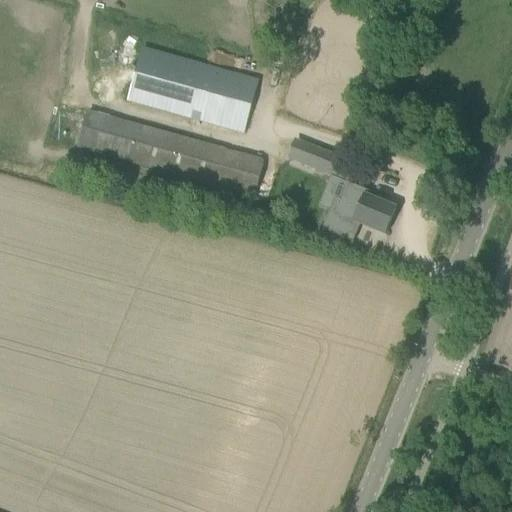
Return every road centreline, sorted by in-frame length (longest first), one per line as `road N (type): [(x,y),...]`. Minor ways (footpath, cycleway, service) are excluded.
road 1 (tertiary): [(422,357),(511,143)]
road 2 (tertiary): [(363,511),(422,357)]
